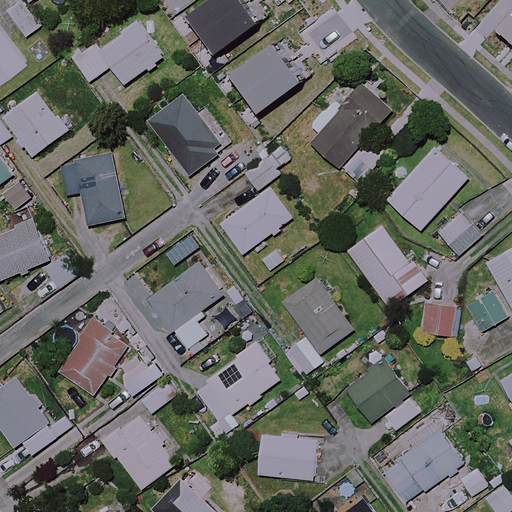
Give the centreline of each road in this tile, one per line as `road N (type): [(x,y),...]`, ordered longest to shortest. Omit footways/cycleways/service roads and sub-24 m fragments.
road 1 (unknown): [(0,337),(185,213),(198,218),(269,316)]
road 2 (residential): [(511,122),(384,0)]
